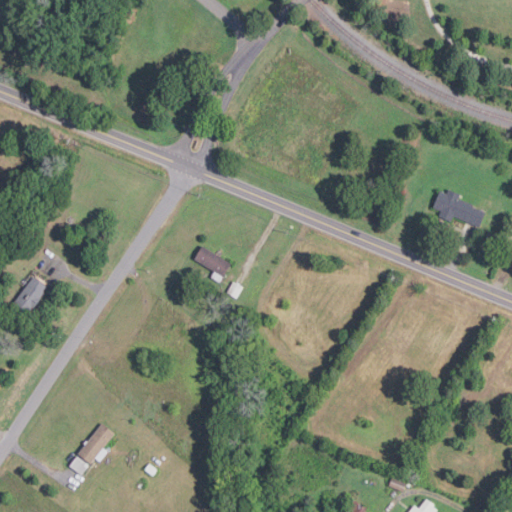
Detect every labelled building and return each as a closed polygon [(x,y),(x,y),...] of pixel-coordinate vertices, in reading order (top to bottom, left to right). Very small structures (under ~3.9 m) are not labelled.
[(433,208),(480,226),(486,210),(458,200),(460,194),(449,189),(447,193),(440,190),(433,208)] [(212,277),(221,281),(231,261),(201,247),(194,261),(215,270),(212,277)] [(48,288),(34,276),(14,301),(28,312),(48,288)] [(115,432),(101,422),(79,455),(94,465),(105,449),(104,449),(115,432)] [(89,465),(77,456),(70,465),(81,475),(89,465)] [(344,511),(345,511),(364,511),(367,507),(350,499),(344,511)] [(411,511),(414,508),(419,511),(426,501),(434,507),(432,509),(435,511),(411,511)]
